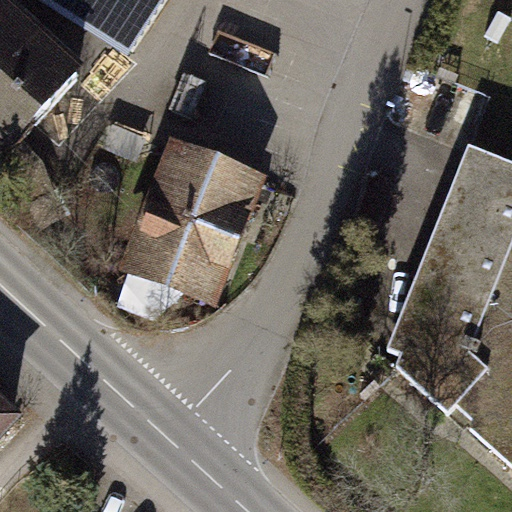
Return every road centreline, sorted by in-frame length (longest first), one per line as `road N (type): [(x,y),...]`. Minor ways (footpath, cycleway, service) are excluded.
road 1 (residential): [(393,0),(208,461)]
road 2 (primary): [(208,461),(0,278)]
